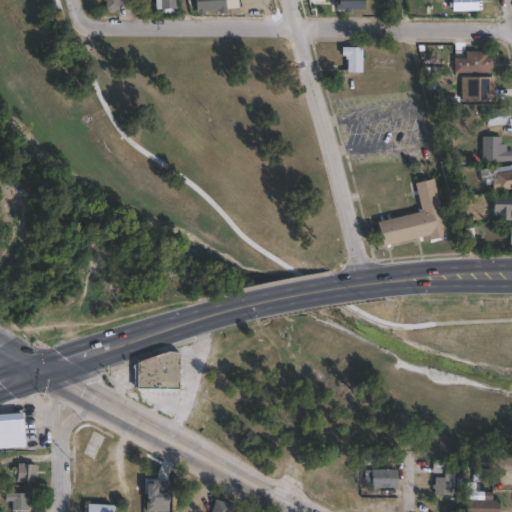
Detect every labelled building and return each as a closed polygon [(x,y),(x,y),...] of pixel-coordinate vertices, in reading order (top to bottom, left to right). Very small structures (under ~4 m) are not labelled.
[(130,0),(130,5),(119,5),(119,9),(108,9),(108,0),(130,0)] [(173,0),(173,2),(175,2),(175,13),(160,14),(160,10),(154,10),(153,0),(173,0)] [(225,0),(227,13),(220,13),(219,10),(206,11),(207,14),(199,15),(197,0),(225,0)] [(363,0),(363,10),(335,10),(335,0),(363,0)] [(478,0),(479,8),(453,9),(453,5),(450,5),(450,0),(478,0)] [(363,47),(363,71),(348,71),(348,59),(346,59),(346,55),(343,55),(343,47),(363,47)] [(486,51),(486,57),(492,57),(492,68),(489,68),(489,73),(453,73),(454,58),(465,58),(465,51),(486,51)] [(493,100),(493,77),(461,77),(461,100),(493,100)] [(511,122),(488,126),(486,110),(511,106),(511,122)] [(481,161),(511,160),(511,145),(502,146),(502,136),(481,136),(481,161)] [(497,167),(498,173),(511,171),(511,187),(493,191),(491,178),(482,180),(480,169),(497,167)] [(448,235),(423,241),(422,237),(384,246),(379,222),(419,212),(418,209),(422,208),(416,183),(435,179),(448,235)] [(511,198),(511,216),(504,217),(504,211),(490,212),(489,198),(499,198),(499,200),(511,198)] [(182,354),(181,389),(135,388),(135,364),(170,353),(182,354)] [(0,447),(0,413),(23,412),(26,446),(0,447)] [(452,473),(450,495),(434,494),(436,477),(444,477),(444,473),(433,472),(434,462),(446,463),(445,472),(452,473)] [(35,465),(34,484),(16,483),(16,464),(23,464),(23,465),(35,465)] [(397,488),(373,488),(373,469),(398,469),(397,488)] [(500,500),(500,511),(468,511),(468,499),(485,500),(485,492),(493,492),(493,499),(500,500)] [(27,493),(27,499),(30,499),(30,507),(26,507),(26,511),(10,511),(10,503),(3,502),(3,493),(27,493)] [(213,511),(217,499),(235,505),(232,511),(213,511)] [(388,503),(386,511),(367,511),(368,501),(388,503)]
